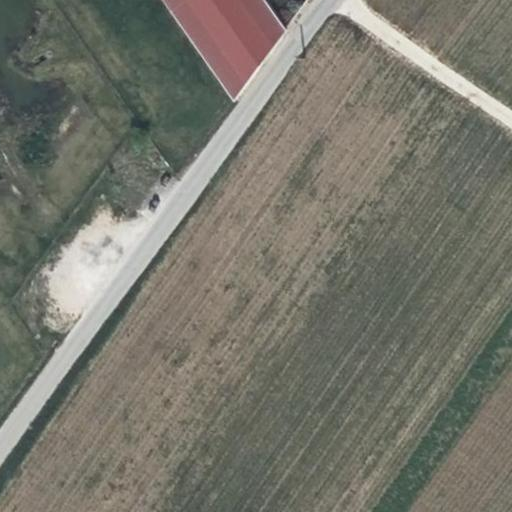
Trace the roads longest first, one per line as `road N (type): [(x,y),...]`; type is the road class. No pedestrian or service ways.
road 1 (residential): [(335,0),(0,455)]
road 2 (unknown): [(511,125),(405,56),(363,0)]
